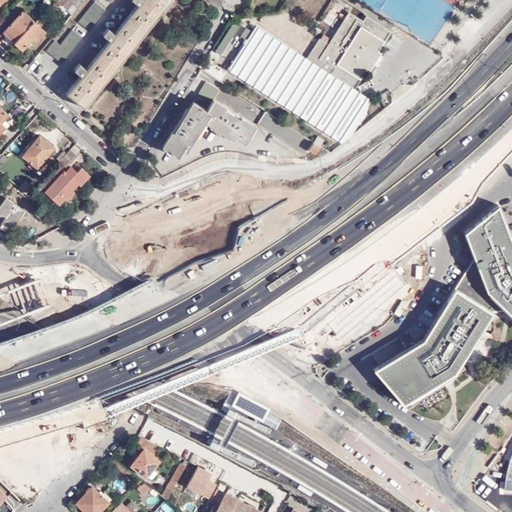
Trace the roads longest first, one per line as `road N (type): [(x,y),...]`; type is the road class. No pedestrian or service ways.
road 1 (motorway): [(511,29),(325,186),(249,237),(50,334),(4,368)]
road 2 (motorway): [(511,48),(335,203),(171,300),(4,368)]
road 3 (motorway): [(0,398),(149,345),(271,282),(358,224),(511,91)]
road 4 (motorway): [(0,419),(89,393),(300,300),(511,135)]
road 5 (unclassified): [(126,183),(148,188),(213,167),(289,183),(319,171),(455,67),(511,6)]
road 6 (secondary): [(431,478),(237,331),(67,269)]
road 7 (residential): [(233,0),(126,183)]
road 8 (residential): [(0,64),(126,183)]
road 9 (secondary): [(511,379),(431,478)]
